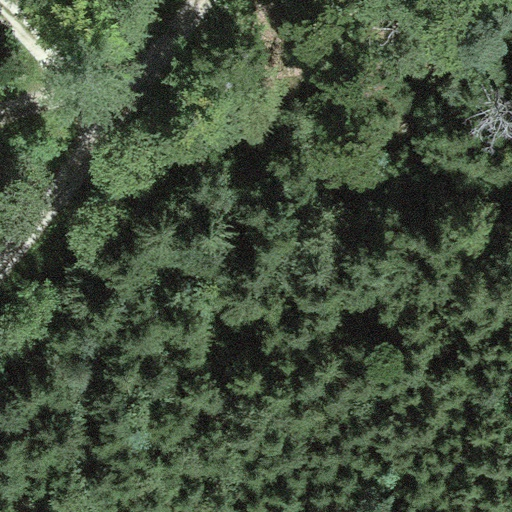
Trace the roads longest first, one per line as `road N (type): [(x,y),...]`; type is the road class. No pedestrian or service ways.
road 1 (track): [(198,0),(0,270)]
road 2 (track): [(0,6),(119,105),(39,103),(0,114)]
